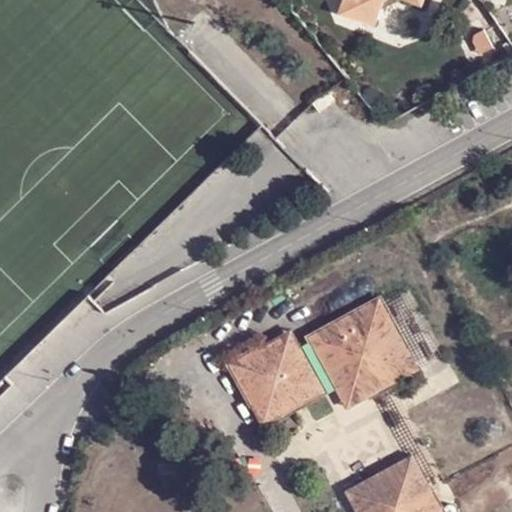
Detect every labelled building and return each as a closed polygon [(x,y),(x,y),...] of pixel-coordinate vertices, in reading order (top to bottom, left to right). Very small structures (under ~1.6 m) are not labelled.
[(409,0),(424,6),(426,0),(345,0),(339,15),(376,28),(383,9),(402,0),(409,0)] [(331,94),(316,106),(323,114),(338,102),(331,94)] [(385,300),(313,339),(352,410),(423,371),(385,300)] [(296,333),(268,348),(275,361),(303,346),(296,333)] [(268,348),(234,366),(268,427),(330,394),(303,346),(275,361),(268,348)] [(417,456),(352,493),(362,511),(392,511),(435,489),(417,456)] [(448,511),(435,489),(392,511),(448,511)]
